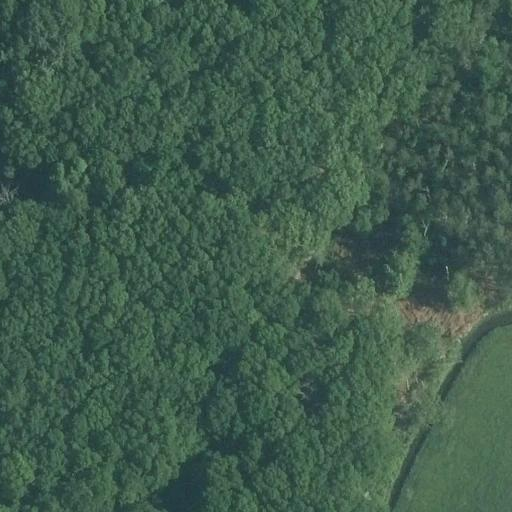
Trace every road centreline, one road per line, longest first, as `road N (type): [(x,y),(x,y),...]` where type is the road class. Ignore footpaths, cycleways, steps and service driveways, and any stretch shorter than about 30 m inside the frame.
road 1 (unknown): [(479,0),(135,511)]
road 2 (track): [(0,324),(26,279),(41,226),(61,67),(89,0)]
